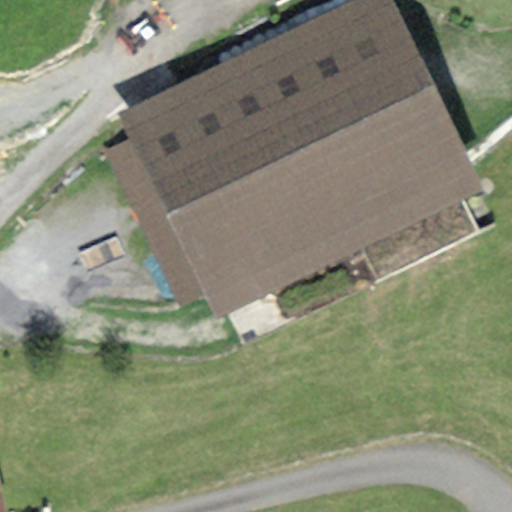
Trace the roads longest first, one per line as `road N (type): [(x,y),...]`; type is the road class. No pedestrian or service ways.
road 1 (track): [(0,209),(177,29),(241,0)]
road 2 (track): [(0,117),(177,29)]
road 3 (track): [(0,295),(30,311),(147,335),(187,334)]
